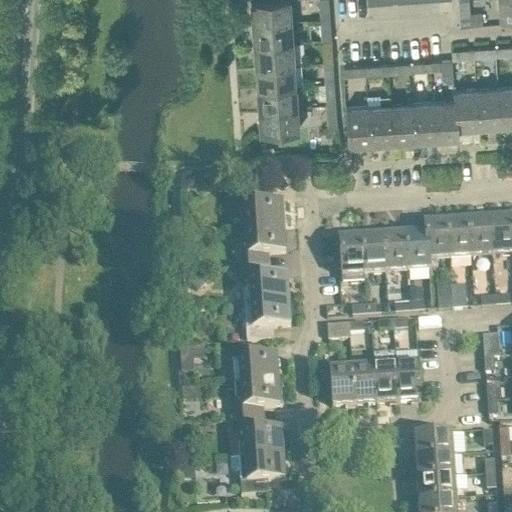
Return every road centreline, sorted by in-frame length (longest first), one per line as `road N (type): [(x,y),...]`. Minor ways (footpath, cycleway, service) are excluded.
road 1 (residential): [(310,427),(428,423),(456,377),(461,324),(511,320)]
road 2 (tertiary): [(0,246),(27,0)]
road 3 (residential): [(329,207),(314,215),(308,236),(313,311),(302,365),(310,427)]
road 4 (residential): [(329,207),(511,189)]
